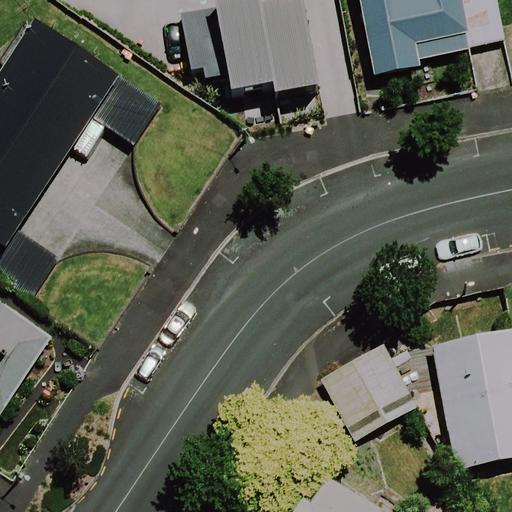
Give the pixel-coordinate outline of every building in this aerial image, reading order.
[(137,0),(143,41),(158,38),(164,74),(283,57),(280,36),(274,0),(137,0)] [(511,0),(368,0),(383,63),(389,91),(431,81),(427,60),(511,41),(511,0)] [(89,127),(128,154),(154,115),(31,32),(0,77),(0,289),(27,307),(55,264),(14,238),(89,127)] [(0,415),(48,347),(0,314),(0,415)] [(511,335),(427,356),(457,484),(511,470),(511,335)] [(413,416),(380,353),(317,386),(349,449),(413,416)] [(363,511),(312,479),(290,511),(363,511)]
